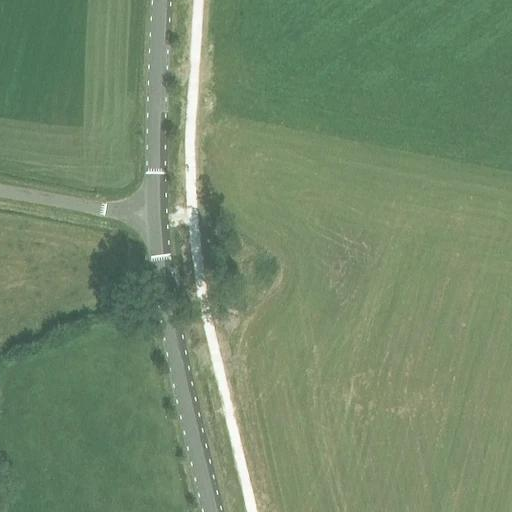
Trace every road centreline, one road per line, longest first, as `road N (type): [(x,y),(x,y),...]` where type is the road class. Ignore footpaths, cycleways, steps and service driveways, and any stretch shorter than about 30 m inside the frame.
road 1 (tertiary): [(212,511),(170,334),(154,217)]
road 2 (tertiary): [(154,217),(160,0)]
road 3 (unclassified): [(154,217),(0,192)]
